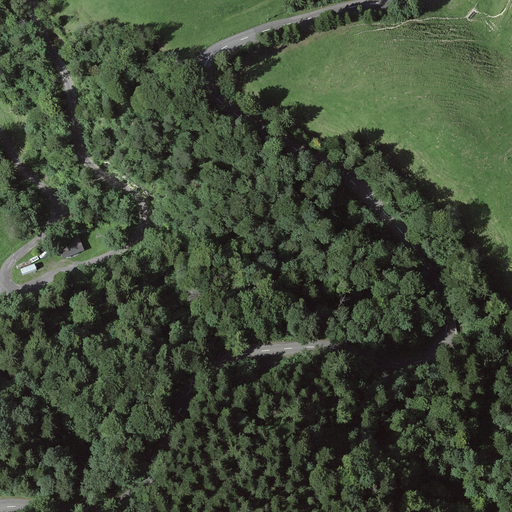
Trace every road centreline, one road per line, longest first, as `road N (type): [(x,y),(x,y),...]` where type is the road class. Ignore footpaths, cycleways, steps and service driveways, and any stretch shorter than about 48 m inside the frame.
road 1 (tertiary): [(0,508),(96,510),(126,500),(195,382),(224,360),(321,347),(407,363),(437,351),(447,319),(435,279),(374,200),(235,113),(204,72),(209,55),(237,40),(388,0)]
road 2 (track): [(32,0),(65,67),(88,154),(114,186),(146,201),(148,235),(115,259),(25,296),(11,283),(11,267),(49,237),(60,211),(0,122)]
